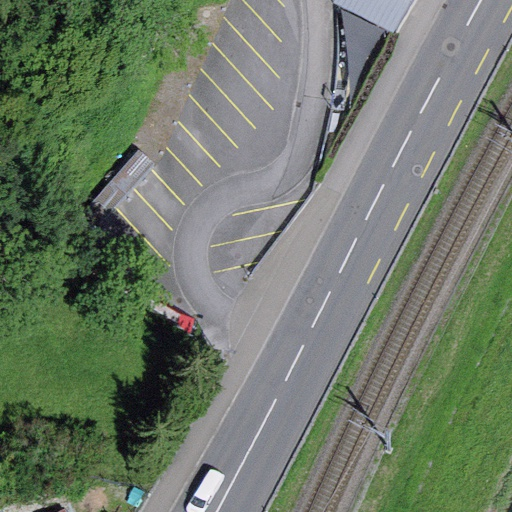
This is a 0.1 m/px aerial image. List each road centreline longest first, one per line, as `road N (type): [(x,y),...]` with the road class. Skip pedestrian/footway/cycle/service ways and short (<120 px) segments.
road 1 (residential): [(301,359),(216,310),(195,273),(196,233),(217,202),(274,183),(303,152),(321,45),(315,0)]
road 2 (primary): [(301,359),(497,0)]
road 3 (primary): [(215,511),(301,359)]
